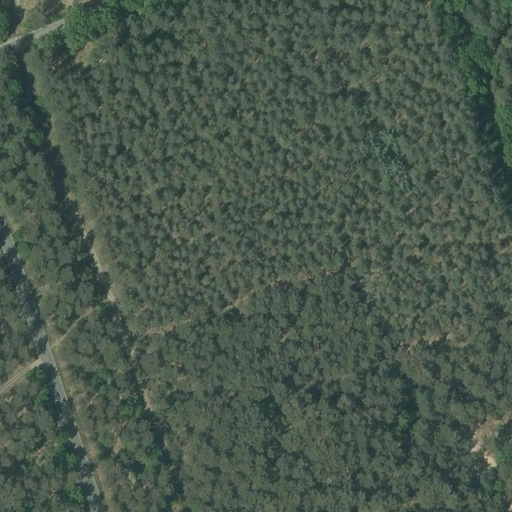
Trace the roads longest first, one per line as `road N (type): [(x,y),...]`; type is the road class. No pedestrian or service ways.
road 1 (track): [(34,97),(185,511)]
road 2 (unclassified): [(0,229),(97,511)]
road 3 (track): [(451,0),(511,169)]
road 4 (track): [(108,300),(0,392)]
road 5 (unclassified): [(0,47),(127,0)]
